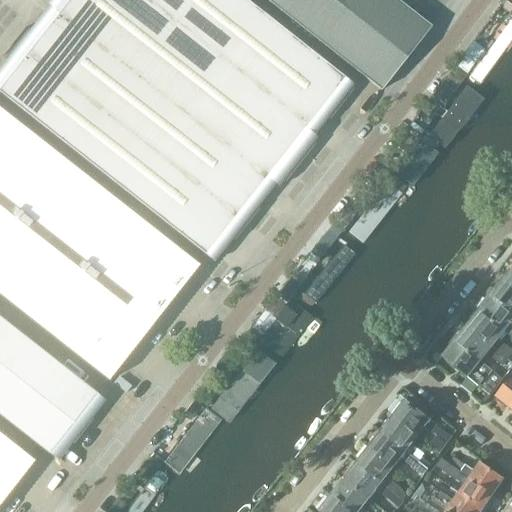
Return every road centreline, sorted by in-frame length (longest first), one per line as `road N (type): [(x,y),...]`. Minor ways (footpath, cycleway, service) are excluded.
road 1 (residential): [(89,511),(480,0)]
road 2 (residential): [(281,511),(401,361)]
road 3 (residential): [(401,361),(498,232)]
road 4 (residential): [(511,449),(401,361)]
